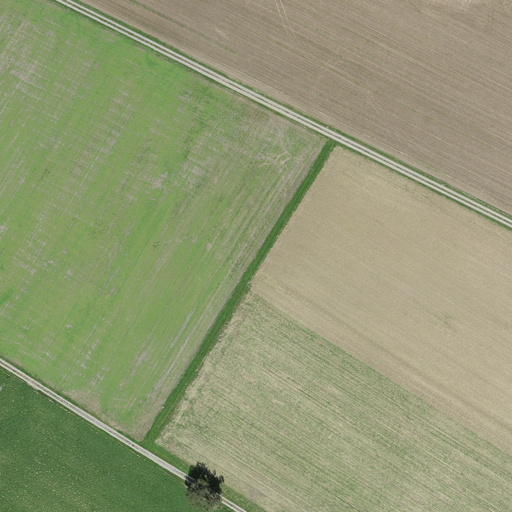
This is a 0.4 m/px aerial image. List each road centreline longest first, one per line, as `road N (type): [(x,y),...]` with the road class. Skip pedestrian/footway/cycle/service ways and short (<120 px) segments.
road 1 (track): [(511,228),(57,0)]
road 2 (track): [(0,362),(238,511)]
